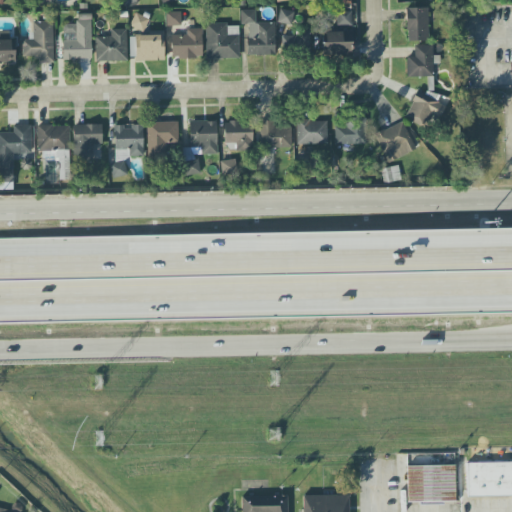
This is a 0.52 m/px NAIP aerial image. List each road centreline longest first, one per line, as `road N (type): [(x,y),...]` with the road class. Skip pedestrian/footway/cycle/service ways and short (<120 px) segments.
road 1 (motorway): [(0,297),(511,283)]
road 2 (primary): [(0,351),(511,338)]
road 3 (motorway): [(511,260),(0,272)]
road 4 (primary): [(511,203),(0,210)]
road 5 (residential): [(0,97),(362,87),(377,75),(375,0)]
